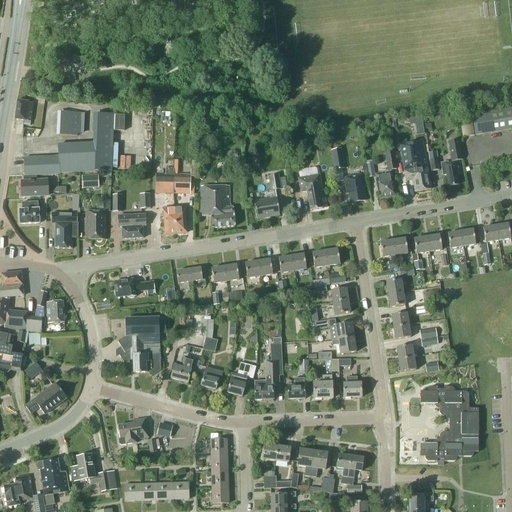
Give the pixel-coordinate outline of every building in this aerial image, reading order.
[(28,102),(17,101),(15,120),(26,121),(30,121),(33,103),(28,103),(28,102)] [(511,129),(511,108),(472,115),(475,135),(491,133),(511,129)] [(81,113),(60,112),(59,136),(80,137),(81,113)] [(171,112),(162,112),(161,124),(170,124),(171,112)] [(59,145),(59,157),(24,159),(25,177),(26,177),(26,181),(21,182),(21,198),(40,197),(40,196),(48,196),(47,181),(36,181),(36,176),(60,175),(60,174),(80,173),(80,171),(111,172),(113,115),(96,114),(95,143),(59,145)] [(474,136),(472,124),(461,125),(463,137),(474,136)] [(323,139),(322,130),(304,133),(306,142),(323,139)] [(461,161),(458,140),(448,142),(451,162),(440,164),(442,176),(446,175),(448,187),(458,185),(456,174),(461,173),(458,161),(461,161)] [(431,190),(422,141),(399,145),(406,182),(412,181),(414,192),(431,190)] [(345,169),(341,149),(331,151),(334,171),(345,169)] [(379,198),(395,195),(392,180),(391,172),(391,171),(397,169),(394,152),(384,153),(386,165),(387,170),(378,171),(379,173),(375,173),(377,183),(379,198)] [(428,153),(430,161),(431,172),(439,171),(436,152),(428,153)] [(375,177),(373,163),(366,164),(366,165),(368,174),(368,179),(375,177)] [(156,194),(173,194),(173,192),(174,174),(174,168),(165,168),(165,174),(156,174),(156,194)] [(173,192),(173,194),(174,194),(190,194),(190,193),(196,193),(196,169),(190,168),(190,174),(174,174),(173,192)] [(316,169),(315,168),(299,170),(298,172),(299,179),(298,179),(300,193),(307,192),(310,211),(323,209),(322,208),(326,208),(325,200),(322,200),(320,192),(321,192),(319,176),(318,176),(316,169)] [(99,188),(98,175),(82,176),(82,189),(99,188)] [(280,190),(278,175),(268,177),(270,192),(275,191),(280,190)] [(366,188),(363,175),(344,178),(347,195),(348,194),(350,204),(365,201),(363,189),(366,188)] [(229,208),(229,186),(200,187),(200,217),(211,217),(212,229),(234,228),(233,207),(229,208)] [(122,212),(122,195),(112,195),(113,212),(122,212)] [(150,209),(149,195),(140,195),(140,210),(150,209)] [(276,198),(271,199),(254,202),(257,220),(279,216),(276,198)] [(38,210),(37,202),(22,203),(22,210),(19,210),(19,225),(39,224),(38,210)] [(184,207),(174,208),(176,234),(187,234),(184,207)] [(166,235),(176,234),(174,208),(163,208),(166,235)] [(109,213),(105,213),(105,211),(85,211),(85,240),(105,240),(105,217),(109,217),(109,213)] [(77,214),(51,214),(51,224),(55,224),(55,249),(72,249),(72,238),(77,238),(77,224),(77,214)] [(144,215),(130,216),(118,217),(118,229),(121,228),(122,240),(143,239),(142,227),(145,227),(144,215)] [(508,224),(496,226),(498,242),(511,240),(508,224)] [(498,242),(496,226),(483,228),(485,244),(498,242)] [(473,230),(460,232),(463,247),(475,245),(473,230)] [(463,247),(460,232),(448,234),(450,249),(463,247)] [(426,238),(429,253),(442,250),(439,235),(426,238)] [(416,255),(429,253),(426,238),(414,240),(416,255)] [(392,241),(395,256),(407,254),(405,239),(392,241)] [(382,258),(395,256),(392,241),(380,243),(382,258)] [(325,251),(327,267),(340,265),(338,250),(325,251)] [(327,267),(325,251),(312,253),(315,268),(327,267)] [(491,265),(489,254),(482,255),(484,266),(491,265)] [(291,257),(293,272),(306,270),(304,255),(291,257)] [(418,261),(417,255),(412,256),(415,271),(423,270),(421,261),(418,261)] [(293,272),(291,257),(278,259),(281,274),(293,272)] [(270,260),(257,262),(260,277),(272,275),(270,260)] [(260,277),(257,262),(245,264),(247,279),(260,277)] [(396,269),(395,262),(388,262),(389,270),(396,269)] [(236,266),(224,268),(226,282),(239,280),(236,266)] [(414,275),(413,267),(399,269),(400,277),(414,275)] [(226,282),(224,268),(211,270),(213,284),(226,282)] [(190,283),(192,282),(200,281),(200,287),(205,287),(205,280),(203,281),(201,269),(188,270),(190,283)] [(190,283),(188,270),(176,272),(178,284),(188,283),(189,289),(193,289),(192,282),(190,283)] [(23,296),(20,273),(0,275),(2,287),(0,287),(0,325),(4,326),(3,329),(28,331),(28,333),(40,334),(42,319),(27,318),(27,313),(8,312),(9,298),(23,296)] [(343,273),(329,275),(330,280),(331,284),(335,283),(345,282),(344,277),(343,273)] [(133,285),(133,280),(113,283),(115,292),(114,292),(114,297),(115,297),(116,299),(127,297),(127,299),(135,297),(135,293),(147,291),(147,295),(155,294),(153,283),(133,285)] [(388,295),(403,293),(401,280),(386,283),(388,295)] [(287,294),(286,282),(278,283),(280,295),(287,294)] [(346,289),(331,291),(333,303),(348,301),(346,289)] [(47,293),(41,292),(37,307),(43,308),(47,293)] [(243,301),(241,292),(229,294),(230,303),(243,301)] [(403,293),(388,295),(390,308),(405,306),(403,293)] [(348,301),(333,303),(335,316),(350,314),(348,301)] [(64,323),(63,302),(47,303),(48,324),(64,323)] [(428,313),(427,306),(416,309),(417,315),(428,313)] [(393,328),(408,326),(407,314),(391,316),(393,328)] [(148,373),(150,377),(160,371),(159,345),(159,333),(166,332),(165,322),(158,322),(158,319),(125,320),(126,337),(118,342),(123,351),(118,354),(124,363),(129,363),(129,360),(133,360),(148,360),(148,373)] [(203,337),(206,338),(204,344),(216,347),(218,341),(212,339),(213,332),(214,321),(201,320),(201,331),(203,337)] [(320,322),(315,323),(316,330),(327,329),(329,328),(330,330),(331,337),(332,342),(354,338),(352,324),(337,327),(335,327),(334,320),(329,320),(328,321),(320,322)] [(408,326),(393,328),(395,340),(410,338),(408,326)] [(437,338),(435,329),(419,331),(421,340),(437,338)] [(25,333),(18,332),(17,343),(24,344),(25,333)] [(0,343),(12,345),(14,337),(0,334),(0,343)] [(281,344),(281,338),(273,339),(273,345),(270,345),(271,361),(265,361),(265,381),(254,381),(255,401),(272,400),(272,387),(279,387),(279,377),(282,375),(281,344)] [(354,338),(332,342),(332,347),(338,346),(340,355),(356,352),(354,338)] [(438,345),(437,338),(421,341),(422,347),(438,345)] [(0,343),(0,364),(11,367),(11,371),(21,373),(24,354),(11,352),(12,345),(0,343)] [(215,353),(216,347),(204,344),(203,350),(215,353)] [(398,361),(414,358),(412,346),(396,348),(398,361)] [(318,361),(331,360),(331,353),(318,353),(318,361)] [(196,360),(186,358),(184,357),(181,368),(174,366),(171,379),(188,383),(191,371),(193,371),(196,360)] [(414,358),(398,361),(400,373),(416,370),(414,358)] [(133,360),(133,374),(148,373),(148,360),(133,360)] [(339,372),(339,367),(338,360),(331,360),(331,372),(339,372)] [(308,375),(308,361),(299,361),(299,375),(308,375)] [(42,371),(35,363),(24,372),(31,380),(42,371)] [(256,367),(240,363),(237,375),(232,374),(227,393),(242,397),(247,378),(253,379),(256,367)] [(439,371),(437,363),(425,365),(426,374),(439,371)] [(223,373),(206,368),(201,386),(215,390),(218,381),(220,381),(223,373)] [(332,398),(331,376),(322,376),(322,384),(313,384),(313,399),(332,398)] [(357,384),(357,377),(346,378),(346,384),(343,384),(343,398),(361,398),(361,384),(357,384)] [(304,400),(304,379),(295,379),(295,387),(287,387),(288,400),(304,400)] [(66,398),(55,384),(25,407),(31,415),(39,408),(45,415),(66,398)] [(437,387),(430,387),(427,390),(427,392),(420,392),(420,404),(434,404),(434,407),(437,409),(439,409),(439,414),(442,416),(449,416),(449,433),(441,433),(439,435),(439,440),(437,440),(434,442),(434,445),(420,445),(420,452),(420,457),(424,457),(424,459),(427,462),(437,462),(437,460),(444,460),(444,462),(454,462),(456,459),(456,457),(470,457),(473,455),(473,452),(478,452),(478,409),(468,409),(469,394),(466,392),(461,392),(454,392),(454,390),(452,387),(444,387),(444,389),(437,389),(437,387)] [(119,445),(121,446),(137,444),(136,441),(148,439),(145,420),(133,422),(134,424),(118,427),(120,438),(118,440),(119,445)] [(172,427),(159,423),(156,435),(170,439),(172,427)] [(210,440),(210,456),(227,456),(227,440),(210,440)] [(263,460),(275,462),(277,447),(265,445),(263,460)] [(277,447),(275,462),(288,463),(290,448),(277,447)] [(310,477),(313,452),(300,450),(298,466),(305,468),(304,476),(310,477)] [(313,452),(310,477),(316,478),(317,469),(325,470),(327,454),(313,452)] [(347,485),(351,457),(339,455),(337,468),(343,469),(341,485),(347,485)] [(94,474),(91,456),(77,458),(79,468),(75,468),(70,469),(72,482),(77,481),(86,480),(89,479),(90,485),(100,483),(101,492),(110,491),(107,474),(98,475),(99,476),(94,477),(94,474)] [(210,456),(211,472),(228,472),(227,456),(210,456)] [(351,457),(347,485),(353,486),(355,471),(361,472),(363,458),(351,457)] [(47,511),(52,511),(51,506),(55,505),(53,495),(69,492),(65,472),(59,473),(57,461),(43,464),(41,463),(38,463),(37,465),(38,471),(40,471),(47,511)] [(211,472),(211,488),(228,488),(228,472),(211,472)] [(292,475),(291,482),(290,488),(296,489),(298,476),(292,475)] [(34,498),(33,499),(29,476),(15,479),(16,485),(3,487),(5,495),(7,508),(20,506),(19,502),(23,501),(23,502),(26,502),(28,511),(45,511),(43,500),(35,502),(34,498)] [(172,484),(156,485),(156,501),(172,501),(172,484)] [(172,484),(172,501),(188,500),(188,484),(172,484)] [(124,502),(140,502),(140,485),(124,486),(124,502)] [(156,501),(156,485),(140,485),(140,502),(156,501)] [(229,504),(228,488),(211,488),(212,504),(229,504)] [(271,495),(271,507),(287,507),(287,505),(296,505),(295,498),(295,493),(286,493),(286,495),(271,495)] [(340,495),(329,494),(329,499),(329,506),(340,506),(340,495)] [(408,498),(408,511),(424,511),(424,510),(424,502),(433,502),(433,497),(423,497),(423,499),(419,499),(408,498)] [(350,503),(350,511),(367,511),(367,503),(350,503)]
